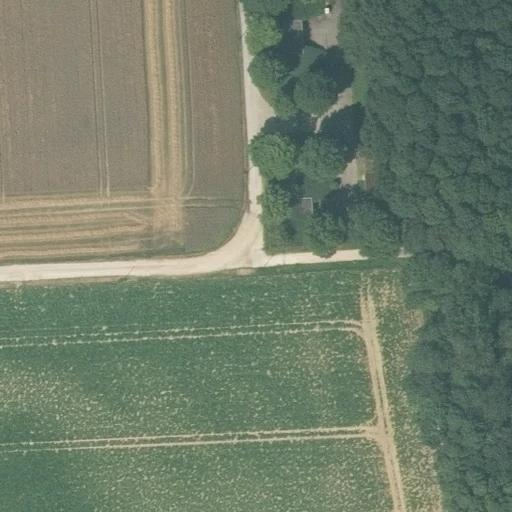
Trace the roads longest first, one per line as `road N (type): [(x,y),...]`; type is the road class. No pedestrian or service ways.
road 1 (track): [(234,257),(421,253),(465,261),(511,284)]
road 2 (track): [(243,0),(251,193),(244,243),(234,257)]
road 3 (track): [(234,257),(178,268),(0,276)]
